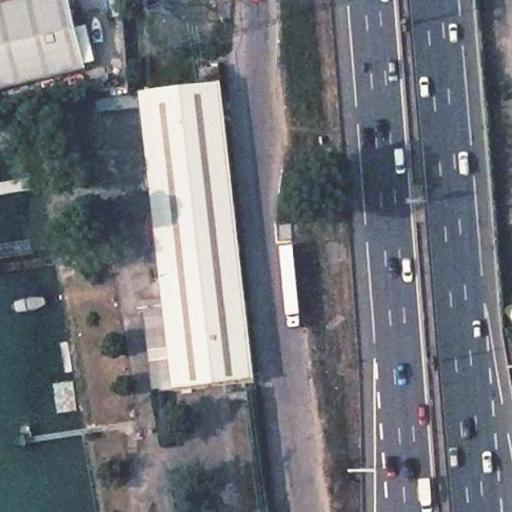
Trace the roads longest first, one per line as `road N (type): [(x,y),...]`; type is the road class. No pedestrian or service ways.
road 1 (trunk): [(370,0),(415,511)]
road 2 (trunk): [(476,511),(433,0)]
